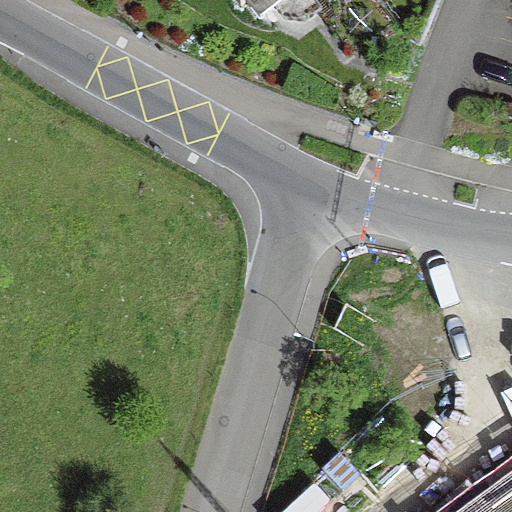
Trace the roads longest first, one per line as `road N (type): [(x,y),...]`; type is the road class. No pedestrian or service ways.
road 1 (residential): [(0,5),(306,183)]
road 2 (residential): [(306,183),(205,511)]
road 3 (unknown): [(489,236),(472,432),(437,511)]
road 4 (residential): [(306,183),(511,236)]
